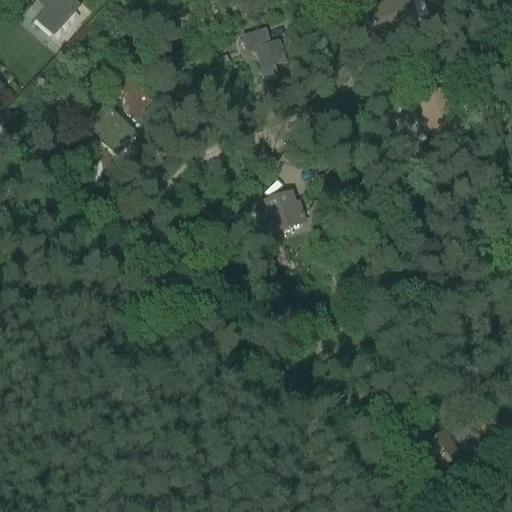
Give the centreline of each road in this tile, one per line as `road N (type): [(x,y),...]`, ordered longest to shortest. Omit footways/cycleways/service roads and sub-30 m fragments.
road 1 (track): [(360,511),(270,403),(146,295),(0,145)]
road 2 (track): [(107,255),(197,160),(343,108)]
road 3 (track): [(312,5),(373,186)]
road 4 (track): [(0,298),(146,295)]
